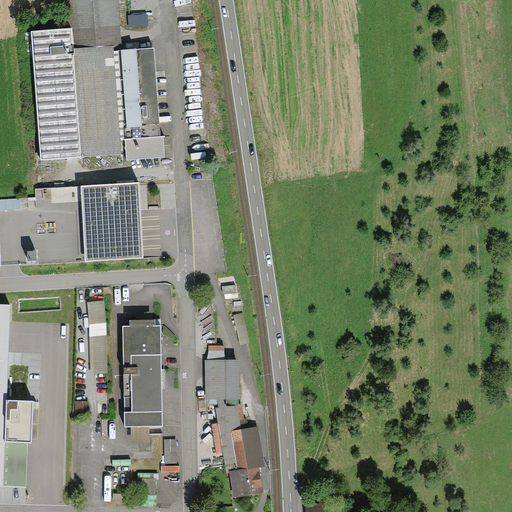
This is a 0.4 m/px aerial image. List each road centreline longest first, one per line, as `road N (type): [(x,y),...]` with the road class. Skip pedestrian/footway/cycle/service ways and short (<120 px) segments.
road 1 (primary): [(224,0),(280,371),(290,511)]
road 2 (residential): [(192,511),(186,273)]
road 3 (residential): [(186,273),(171,73)]
road 4 (residential): [(186,273),(0,283)]
